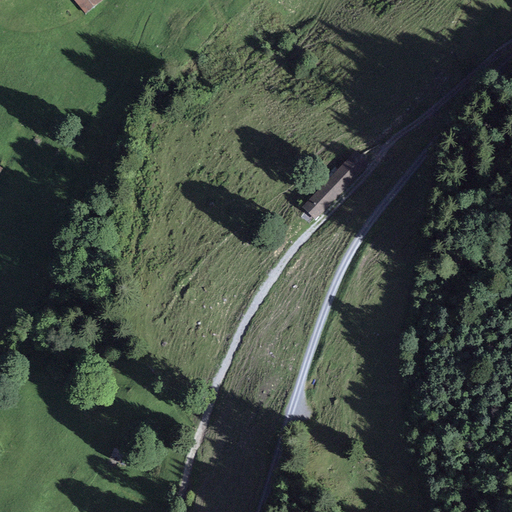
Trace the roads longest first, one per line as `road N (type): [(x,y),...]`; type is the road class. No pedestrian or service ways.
road 1 (track): [(176,511),(232,349),(282,261),(435,100),(489,74)]
road 2 (track): [(258,511),(346,261),(489,74)]
road 3 (track): [(489,74),(439,165),(404,320),(406,444),(424,511)]
